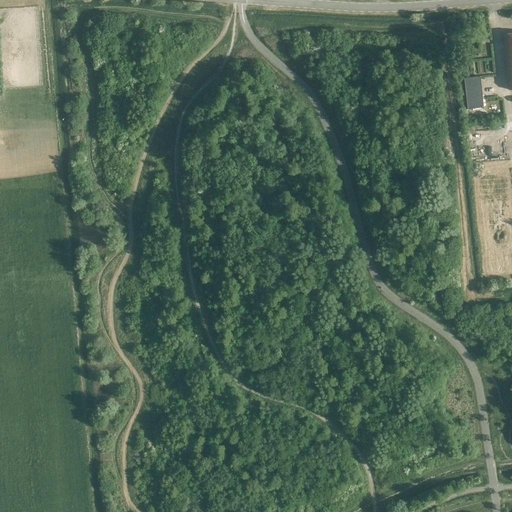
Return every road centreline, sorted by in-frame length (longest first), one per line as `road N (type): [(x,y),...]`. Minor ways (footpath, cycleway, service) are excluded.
road 1 (unknown): [(375,511),(362,459),(347,437),(315,412),(244,386),(220,362),(191,282),(178,129),(186,106),(231,50),(235,0)]
road 2 (unclassified): [(255,0),(361,7),(484,0)]
